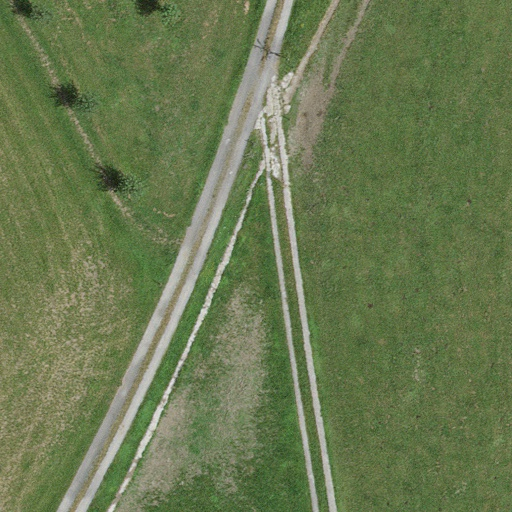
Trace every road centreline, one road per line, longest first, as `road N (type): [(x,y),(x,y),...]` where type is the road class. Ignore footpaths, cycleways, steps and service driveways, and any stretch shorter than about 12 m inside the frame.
road 1 (track): [(69,511),(145,360),(263,74),(281,0)]
road 2 (track): [(263,74),(326,511)]
